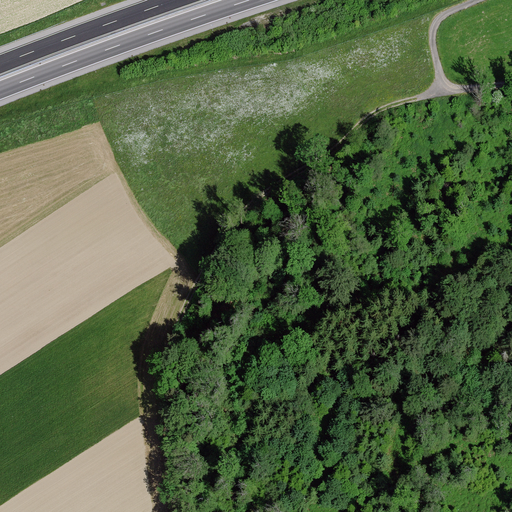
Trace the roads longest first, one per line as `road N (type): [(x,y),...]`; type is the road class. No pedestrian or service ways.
road 1 (track): [(179,511),(168,358),(213,252),(248,206),(373,113),(445,92)]
road 2 (motorway): [(0,89),(248,0)]
road 3 (motorway): [(174,0),(0,64)]
road 4 (track): [(511,84),(445,92),(434,26),(476,0)]
